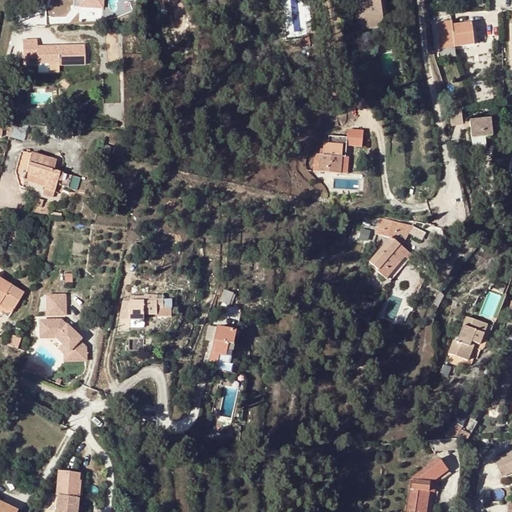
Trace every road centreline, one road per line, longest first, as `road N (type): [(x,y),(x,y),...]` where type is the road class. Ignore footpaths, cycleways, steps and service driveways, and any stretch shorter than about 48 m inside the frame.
road 1 (residential): [(437,226),(450,198),(420,0)]
road 2 (residential): [(0,372),(79,400),(108,464),(104,511)]
